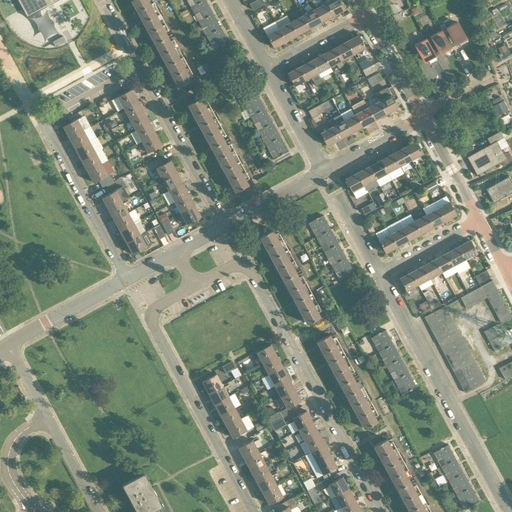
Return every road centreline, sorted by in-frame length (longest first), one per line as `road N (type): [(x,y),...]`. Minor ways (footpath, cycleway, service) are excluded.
road 1 (residential): [(380,511),(253,275),(231,267),(195,287)]
road 2 (residential): [(250,511),(152,325),(160,306),(195,287)]
road 3 (residential): [(507,511),(379,282)]
road 4 (residential): [(223,228),(137,70)]
road 5 (residential): [(123,279),(38,124)]
road 6 (residential): [(9,343),(123,279)]
road 7 (residential): [(480,223),(420,115)]
